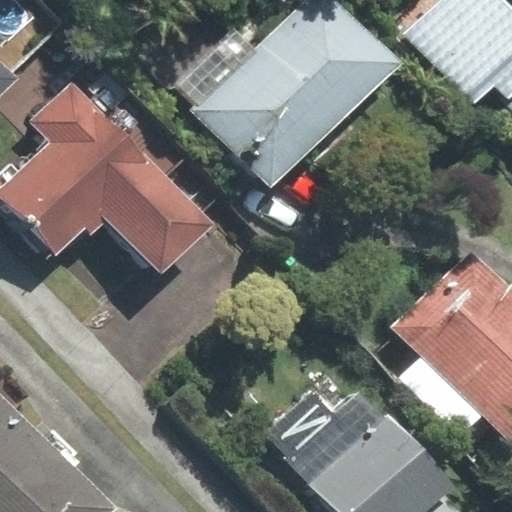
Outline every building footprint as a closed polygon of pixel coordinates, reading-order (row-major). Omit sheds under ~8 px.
[(199,105),(194,109),(272,187),(397,63),(334,0),(306,0),(257,49),(234,26),(177,83),(199,105)] [(477,104),(494,88),(511,106),(511,7),(505,0),(439,0),(406,33),(477,104)] [(0,97),(18,80),(0,61),(0,45),(7,39),(0,31),(0,97)] [(211,224),(71,82),(30,122),(50,142),(0,190),(0,196),(57,254),(85,227),(91,233),(108,217),(162,271),(211,224)] [(511,287),(473,248),(393,327),(422,356),(402,376),(461,436),(483,415),(511,443),(511,287)] [(312,388),(265,434),(339,511),(419,511),(440,492),(450,483),(386,416),(382,421),(355,392),(335,411),(312,388)] [(0,423),(15,409),(0,393),(0,423)] [(15,409),(0,423),(0,511),(105,511),(111,507),(15,409)] [(459,511),(440,492),(419,511),(459,511)]
